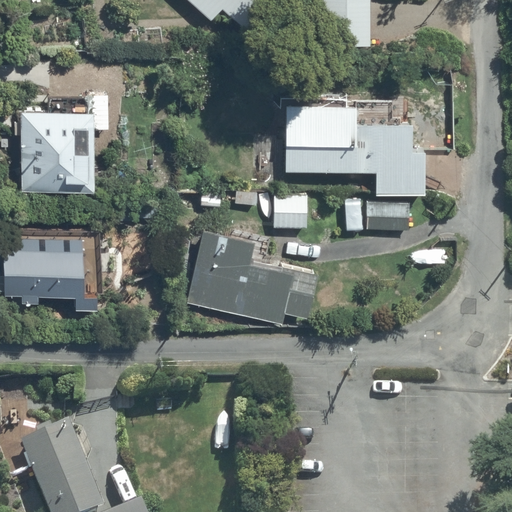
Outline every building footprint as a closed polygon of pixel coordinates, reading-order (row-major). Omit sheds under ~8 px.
[(289,0),(183,0),(210,23),(220,12),(253,41),(289,0)] [(369,48),(368,0),(322,0),(322,48),(369,48)] [(339,91),(317,91),(317,101),(281,100),(280,130),(276,130),(276,145),(285,145),(285,173),(309,173),(309,177),(326,177),(326,174),(375,174),(375,197),(423,197),(423,155),(410,155),(410,150),(425,150),(425,144),(413,120),(360,120),(360,102),(339,102),(339,91)] [(47,114),(20,114),(20,124),(14,124),(14,138),(19,138),(20,192),(89,191),(88,129),(106,129),(105,97),(47,98),(47,114)] [(306,197),(273,196),(273,228),(306,228),(306,197)] [(408,202),(366,202),(366,230),(408,230),(408,202)] [(100,226),(3,228),(5,297),(23,296),(24,306),(37,305),(37,297),(84,296),(84,292),(102,292),(100,226)] [(252,243),(202,232),(186,304),(281,325),(284,316),(307,321),(318,272),(283,264),(282,270),(248,262),(252,243)] [(38,443),(21,448),(44,511),(141,511),(141,509),(133,511),(102,511),(86,467),(91,460),(83,436),(71,430),(69,423),(35,432),(38,443)]
